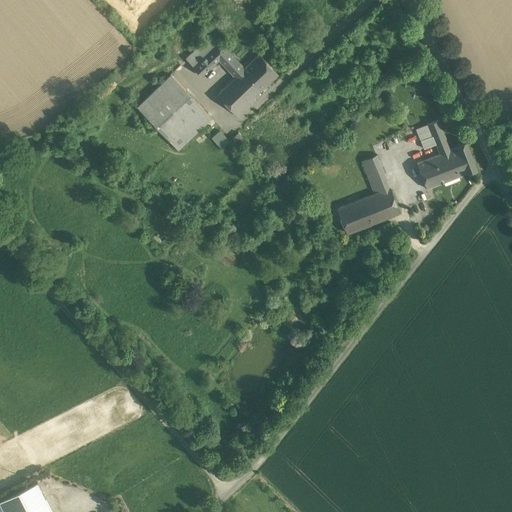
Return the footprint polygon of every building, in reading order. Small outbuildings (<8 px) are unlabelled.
[(245,69),(221,43),(194,67),(202,75),(219,59),(234,75),(232,77),(234,79),(218,94),(239,116),(251,105),(242,95),(255,84),(243,71),(245,69)] [(278,75),(260,55),(245,69),(243,71),(255,84),(242,95),(251,105),(255,101),(253,98),(278,75)] [(194,98),(171,74),(137,106),(160,130),(194,98)] [(194,98),(160,130),(178,149),(212,117),(194,98)] [(440,155),(417,164),(427,189),(458,177),(448,152),(451,151),(439,120),(417,129),(421,141),(433,137),(440,155)] [(220,129),(211,137),(221,148),(230,140),(220,129)] [(237,145),(245,138),(238,131),(231,139),(237,145)] [(466,140),(456,144),(458,148),(451,151),(448,152),(458,177),(467,173),(468,174),(477,170),(466,140)] [(400,212),(377,155),(362,160),(375,193),(337,208),(347,233),(400,212)] [(226,246),(218,258),(230,266),(238,254),(226,246)] [(51,511),(37,482),(0,500),(0,511),(51,511)]
